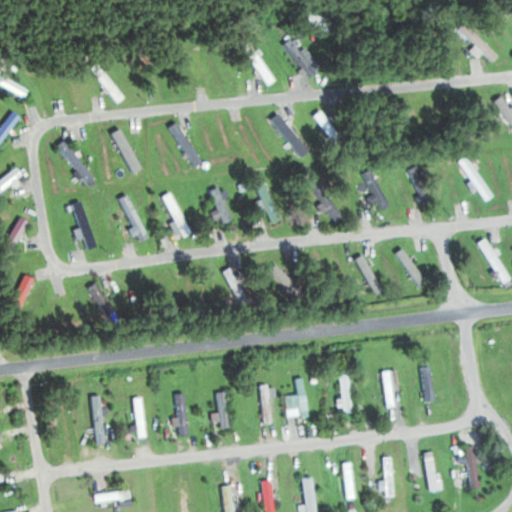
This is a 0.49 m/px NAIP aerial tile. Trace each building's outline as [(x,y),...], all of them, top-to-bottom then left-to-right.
[(456,29),(487,61),(493,55),(462,23),(456,29)] [(298,55),(284,38),(275,45),(300,77),(313,67),(302,52),(298,55)] [(263,84),(271,78),(249,49),(242,55),(263,84)] [(22,88),(0,74),(0,86),(17,96),(22,88)] [(511,116),(497,96),(489,102),(511,133),(511,116)] [(0,115),(0,132),(12,115),(4,110),(0,115)] [(308,115),(319,129),(326,124),(315,110),(308,115)] [(265,117),(286,146),(294,141),(273,111),(265,117)] [(187,167),(197,161),(173,121),(164,127),(187,167)] [(88,176),(58,137),(50,143),(80,182),(88,176)] [(453,162),(479,201),(488,195),(462,155),(453,162)] [(386,204),(365,167),(355,172),(377,209),(386,204)] [(250,183),(264,213),(272,209),(258,179),(250,183)] [(430,202),(423,184),(413,187),(419,206),(430,202)] [(203,189),(217,223),(228,219),(214,185),(203,189)] [(143,237),(124,192),(114,196),(133,241),(143,237)] [(329,222),(338,215),(322,193),(313,200),(329,222)] [(78,199),(68,201),(80,247),(90,244),(78,199)] [(473,241),(496,287),(505,282),(482,236),(473,241)] [(264,268),(284,291),(290,285),(270,262),(264,268)] [(237,294),(229,266),(219,269),(227,297),(237,294)] [(14,308),(28,278),(16,272),(2,302),(14,308)] [(105,314),(93,281),(83,284),(95,318),(105,314)] [(346,411),(342,370),(332,371),(336,412),(346,411)] [(389,406),(389,388),(393,388),(393,372),(377,372),(377,406),(389,406)] [(299,377),(290,379),(295,416),(304,415),(299,377)] [(265,422),(265,382),(256,382),(256,422),(265,422)] [(211,390),(213,427),(224,426),(222,390),(211,390)] [(171,434),(183,434),(183,391),(171,391),(171,434)] [(87,394),(87,442),(99,442),(99,394),(87,394)] [(139,436),(137,396),(128,396),(130,436),(139,436)] [(418,452),(422,490),(435,489),(430,450),(418,452)] [(467,487),(477,485),(469,452),(460,454),(467,487)] [(388,455),(378,455),(378,495),(388,495),(388,455)] [(337,462),(341,498),(350,497),(346,462),(337,462)] [(310,511),(307,476),(296,477),(299,511),(310,511)] [(269,511),(267,479),(256,480),(257,511),(269,511)] [(229,511),(227,484),(215,485),(217,511),(229,511)] [(185,511),(184,490),(174,490),(176,511),(185,511)] [(88,500),(124,498),(124,491),(88,492),(88,500)]
